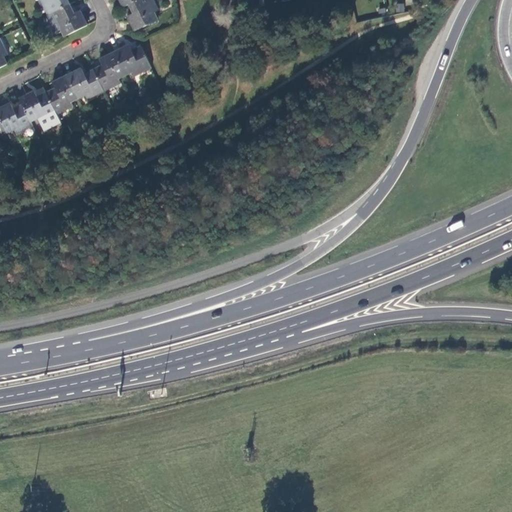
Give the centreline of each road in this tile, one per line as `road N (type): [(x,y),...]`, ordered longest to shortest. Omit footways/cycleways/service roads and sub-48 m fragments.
road 1 (track): [(0,435),(207,393),(377,346),(511,345)]
road 2 (trunk): [(511,205),(303,290),(91,349)]
road 3 (trunk): [(396,171),(343,216),(284,246),(182,283),(0,326)]
road 4 (trunk): [(396,171),(365,212),(315,255),(229,295),(117,330),(91,349)]
road 5 (trunk): [(0,397),(295,325)]
road 6 (trunk): [(295,325),(511,238)]
road 7 (trunk): [(295,325),(327,330),(423,311),(511,314)]
road 8 (trunk): [(471,0),(396,171)]
road 9 (residential): [(0,86),(96,36),(105,24),(97,0)]
